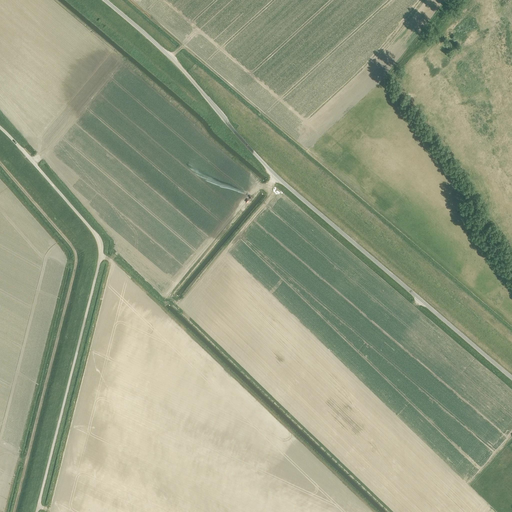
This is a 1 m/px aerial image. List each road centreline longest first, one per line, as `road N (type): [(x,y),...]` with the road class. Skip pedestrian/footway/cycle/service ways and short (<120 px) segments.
road 1 (unclassified): [(511,377),(274,175),(177,64),(104,0)]
road 2 (unclassified): [(38,511),(101,255),(92,230),(0,127)]
road 3 (track): [(13,511),(76,256),(0,157)]
